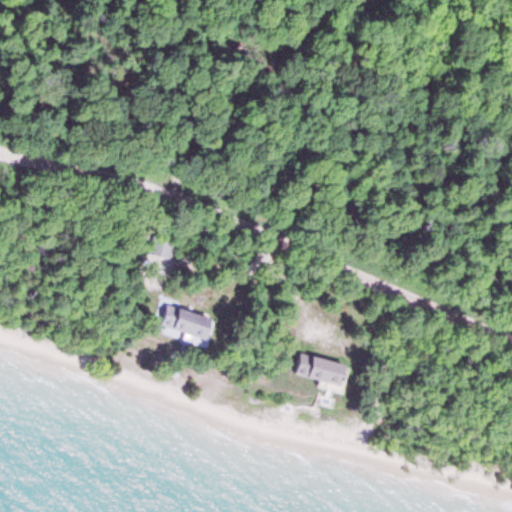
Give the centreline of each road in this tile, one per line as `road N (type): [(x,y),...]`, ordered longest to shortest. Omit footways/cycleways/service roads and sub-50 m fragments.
road 1 (residential): [(0,148),(169,195),(511,337)]
road 2 (track): [(169,195),(199,129),(309,16),(344,0)]
